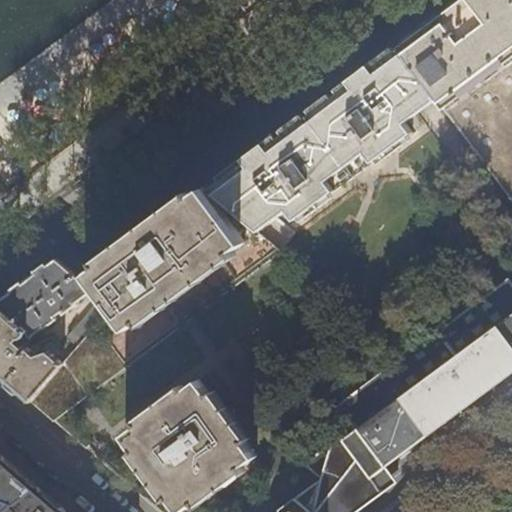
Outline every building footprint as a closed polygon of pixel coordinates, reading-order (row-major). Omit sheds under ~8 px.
[(511,0),(456,0),(396,45),(400,49),(436,98),(511,201),(511,0)] [(390,56),(400,49),(396,45),(377,59),(380,63),(390,56)] [(436,98),(400,49),(390,56),(380,63),(417,112),(436,98)] [(373,68),(380,63),(377,59),(370,64),(373,68)] [(294,218),(413,131),(405,121),(417,112),(380,63),(373,68),(370,64),(348,80),(351,85),(308,116),(267,146),(265,143),(243,158),(246,162),(210,189),(258,229),(287,208),(294,218)] [(308,116),(351,85),(348,80),(265,143),(267,146),(308,116)] [(210,189),(246,162),(243,158),(206,186),(210,189)] [(54,421),(281,247),(258,229),(210,189),(206,186),(194,195),(143,233),(100,265),(81,279),(93,289),(98,286),(105,295),(102,298),(111,305),(88,332),(77,345),(63,362),(31,400),(54,421)] [(143,233),(194,195),(190,191),(96,261),(100,265),(143,233)] [(93,289),(81,279),(58,258),(29,280),(0,301),(0,305),(27,333),(31,337),(44,326),(45,327),(59,316),(57,313),(60,311),(63,313),(76,303),(76,302),(93,289)] [(384,466),(511,371),(511,281),(506,273),(397,355),(398,356),(328,409),(344,431),(347,435),(356,428),(384,466)] [(105,295),(98,286),(93,289),(102,297),(102,298),(105,295)] [(88,332),(111,305),(102,298),(68,337),(71,340),(82,327),(88,332)] [(0,373),(31,400),(63,362),(49,350),(36,355),(28,348),(26,349),(19,343),(27,333),(0,305),(0,373)] [(88,332),(82,327),(71,340),(77,345),(88,332)] [(211,392),(200,377),(187,387),(139,423),(125,433),(136,449),(171,494),(182,510),(197,499),(243,464),(257,454),(246,440),(211,392)] [(139,423),(187,387),(184,382),(135,418),(139,423)] [(251,436),(216,389),(211,392),(246,440),(251,436)] [(325,511),(353,511),(396,481),(384,466),(356,428),(347,435),(359,452),(320,505),(325,511)] [(325,511),(320,505),(359,452),(347,435),(344,431),(302,463),(321,478),(325,483),(283,511),(325,511)] [(171,494),(136,449),(132,452),(166,498),(171,494)] [(0,458),(0,511),(62,511),(28,482),(0,458)] [(200,504),(247,469),(243,464),(197,499),(200,504)] [(279,511),(283,511),(325,483),(321,478),(278,509),(279,511)]
